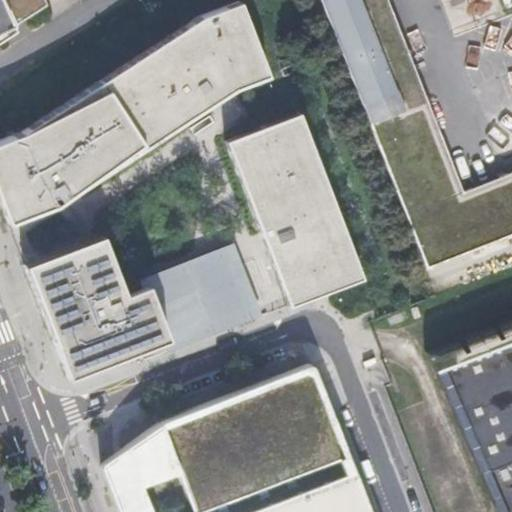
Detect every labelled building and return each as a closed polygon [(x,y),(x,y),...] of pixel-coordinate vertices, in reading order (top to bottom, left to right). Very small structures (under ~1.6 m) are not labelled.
[(0,0),(0,35),(46,5),(44,0),(0,0)] [(321,0),(425,270),(511,236),(511,172),(464,191),(390,0),(321,0)] [(0,205),(6,223),(53,205),(231,87),(265,74),(239,4),(200,19),(24,130),(0,138),(0,205)] [(294,111),(221,141),(287,306),(361,278),(294,111)] [(122,293),(99,234),(22,264),(66,377),(130,353),(166,338),(145,284),(122,293)] [(229,255),(150,286),(171,336),(249,305),(229,255)] [(511,511),(511,324),(437,348),(489,511),(511,511)] [(159,420),(100,465),(117,511),(367,511),(311,365),(159,420)]
